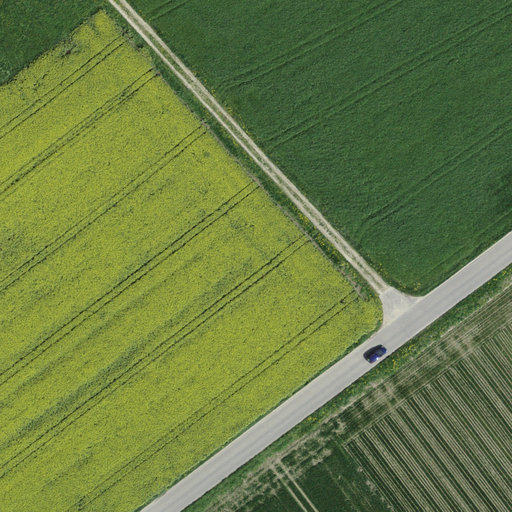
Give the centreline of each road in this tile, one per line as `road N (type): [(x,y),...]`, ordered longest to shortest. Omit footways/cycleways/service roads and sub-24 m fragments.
road 1 (track): [(111,0),(413,322)]
road 2 (tertiary): [(511,250),(161,511)]
